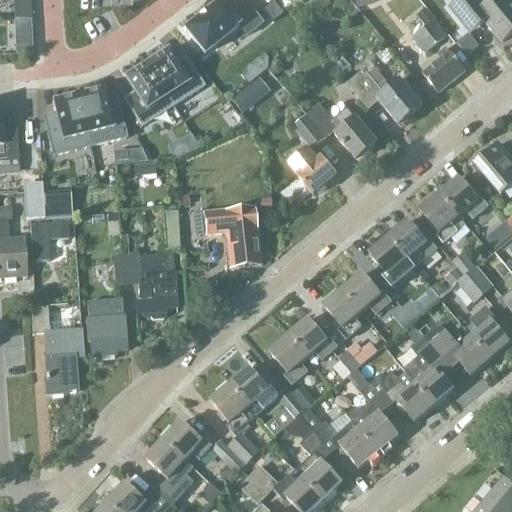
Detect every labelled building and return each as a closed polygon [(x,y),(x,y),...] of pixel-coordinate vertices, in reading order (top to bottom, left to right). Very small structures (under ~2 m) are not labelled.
[(310,0),(312,5),(306,5),(304,0),(301,0),(286,1),(282,5),(293,19),(303,11),(306,10),(307,21),(329,18),(327,2),(323,3),(322,0),(310,0)] [(474,0),(465,0),(450,12),(471,38),(485,26),(501,45),(511,36),(511,9),(504,0),(497,0),(484,11),(474,0)] [(186,30),(184,32),(186,34),(186,33),(205,57),(241,28),(248,37),(264,25),(247,5),(233,16),(223,3),(222,1),(220,3),(208,13),(206,14),(200,19),(198,20),(199,20),(186,31),(186,30)] [(413,40),(425,56),(449,38),(435,23),(413,40)] [(377,44),(381,59),(397,53),(393,38),(377,44)] [(420,78),(437,98),(464,75),(445,52),(437,58),(440,62),(420,78)] [(152,63),(146,67),(173,109),(205,89),(186,59),(176,66),(168,55),(167,53),(165,54),(154,62),(152,63)] [(366,73),(363,75),(347,88),(368,113),(376,106),(396,130),(420,111),(399,85),(394,89),(377,69),(376,69),(372,64),(364,70),(366,73)] [(173,109),(146,67),(140,71),(139,72),(127,79),(125,80),(126,82),(134,95),(124,101),(142,129),(173,109)] [(126,141),(116,102),(112,103),(107,104),(106,104),(103,94),(104,94),(103,92),(101,93),(85,97),(83,97),(83,98),(82,98),(78,99),(77,99),(90,149),(124,141),(124,142),(126,141)] [(43,120),(53,159),(55,159),(55,158),(90,149),(77,99),(73,100),(72,100),(70,100),(70,101),(54,105),(54,104),(52,105),(52,107),(53,107),(55,117),(52,118),(47,119),(43,120)] [(376,148),(356,123),(354,124),(345,113),(332,124),(319,107),(306,119),(326,143),(332,139),(354,166),(376,148)] [(1,111),(0,111),(0,162),(18,162),(17,136),(3,136),(1,111)] [(306,119),(292,130),(309,151),(288,168),(312,200),(336,181),(322,163),(324,161),(316,151),(326,143),(306,119)] [(485,176),(503,197),(511,189),(511,161),(500,147),(488,158),(485,154),(472,165),(474,168),(473,169),(482,179),(485,176)] [(456,222),(457,221),(464,215),(471,223),(485,211),(478,203),(475,205),(456,182),(436,199),(456,222)] [(464,229),(457,221),(456,222),(436,199),(433,202),(429,200),(420,208),(421,212),(417,215),(436,238),(433,240),(441,249),(464,229)] [(253,212),(202,217),(204,240),(224,238),(228,274),(259,270),(253,212)] [(163,215),(166,254),(181,253),(178,214),(163,215)] [(73,221),(30,224),(32,261),(49,260),(48,240),(74,238),(73,221)] [(0,223),(0,238),(3,281),(28,280),(25,241),(9,242),(8,224),(0,223)] [(404,226),(385,242),(405,265),(408,263),(415,271),(434,255),(427,246),(424,249),(404,226)] [(385,242),(366,258),(386,281),(383,283),(391,292),(406,279),(412,274),(405,265),(385,242)] [(467,277),(476,269),(464,255),(454,264),(458,269),(455,272),(462,281),(467,277)] [(139,256),(126,257),(128,287),(137,287),(137,305),(134,305),(135,319),(149,318),(149,323),(151,324),(162,324),(163,322),(163,317),(164,317),(163,312),(175,312),(172,279),(171,279),(169,261),(139,263),(139,256)] [(126,257),(113,258),(115,287),(128,287),(126,257)] [(467,277),(484,298),(495,289),(477,268),(476,269),(467,277)] [(463,281),(452,290),(469,311),(484,298),(467,277),(462,281),(463,281)] [(341,294),(360,317),(368,310),(375,318),(389,306),(382,298),(379,300),(360,278),(341,294)] [(412,305),(403,312),(413,324),(439,302),(431,292),(414,307),(412,305)] [(511,293),(497,306),(504,314),(507,312),(511,317),(511,293)] [(352,323),(360,317),(341,294),(321,311),(340,333),(338,335),(345,344),(359,332),(352,323)] [(119,304),(85,306),(88,346),(87,346),(87,349),(89,349),(90,363),(114,361),(113,356),(125,355),(123,321),(120,321),(119,304)] [(50,336),(48,308),(31,309),(33,337),(42,337),(45,382),(42,382),(43,400),(64,399),(63,394),(75,394),(73,362),(81,361),(79,335),(50,336)] [(487,316),(464,335),(470,342),(490,365),(509,349),(490,327),(494,324),(487,316)] [(286,341),(305,363),(313,356),(320,364),(335,352),(328,343),(325,346),(305,324),(286,341)] [(442,326),(423,341),(451,375),(459,368),(470,382),(490,365),(470,342),(464,335),(462,332),(452,339),(442,326)] [(360,334),(350,342),(364,358),(381,343),(374,335),(366,342),(360,334)] [(390,334),(385,344),(399,352),(404,341),(390,334)] [(298,369),(305,363),(286,341),(267,357),(286,379),(284,381),(291,389),(305,377),(298,369)] [(419,360),(404,372),(407,375),(416,387),(415,389),(433,411),(453,395),(442,382),(451,375),(423,341),(412,351),(419,360)] [(349,353),(340,361),(352,376),(361,368),(349,353)] [(246,373),(228,390),(247,412),(255,405),(262,414),(277,401),(270,393),(266,396),(246,373)] [(370,388),(368,389),(387,412),(392,407),(395,405),(414,427),(433,411),(415,389),(416,387),(407,375),(399,382),(392,374),(385,380),(383,377),(370,388)] [(302,388),(290,399),(304,414),(316,404),(302,388)] [(346,416),(344,417),(352,426),(359,434),(378,458),(397,442),(378,419),(381,417),(387,412),(368,389),(361,394),(371,406),(363,413),(361,411),(357,410),(351,415),(351,419),(350,420),(346,416)] [(228,390),(209,406),(228,428),(225,431),(233,439),(236,443),(242,437),(250,430),(247,426),(254,421),(247,412),(228,390)] [(296,421),(304,414),(290,399),(282,406),(296,421)] [(326,425),(311,438),(330,459),(339,452),(358,474),(378,458),(359,434),(352,426),(337,438),(326,425)] [(180,427),(163,446),(185,465),(192,457),(200,464),(212,451),(205,444),(202,447),(180,427)] [(236,443),(230,449),(247,467),(259,456),(242,437),(236,443)] [(312,461),(295,476),(302,484),(322,505),(341,488),(322,467),(330,459),(311,438),(300,448),(312,461)] [(237,477),(241,473),(246,468),(229,450),(222,442),(212,452),(237,477)] [(163,446),(146,464),(168,484),(157,496),(172,509),(194,485),(188,479),(193,473),(185,465),(163,446)] [(258,471),(249,481),(268,498),(277,487),(258,471)] [(287,483),(273,496),(281,504),(284,501),(294,511),(314,511),(322,505),(302,484),(295,476),(287,483)] [(249,481),(240,491),(258,508),(268,498),(249,481)] [(476,511),(511,511),(511,488),(502,481),(476,511)] [(125,488),(108,507),(113,511),(175,511),(172,509),(157,496),(147,508),(125,488)]
